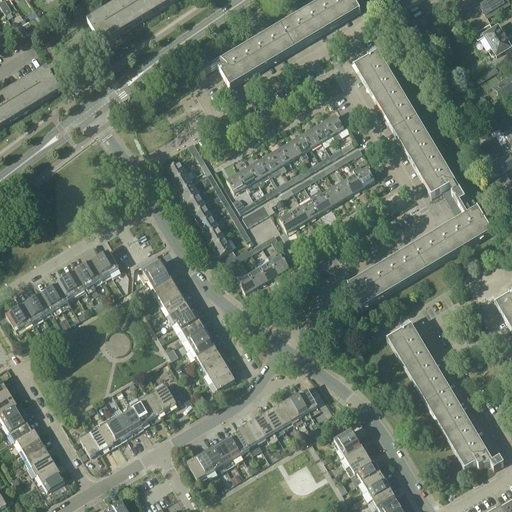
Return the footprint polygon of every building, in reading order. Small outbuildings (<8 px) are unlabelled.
[(134,0),(89,28),(101,48),(179,0),(134,0)] [(203,75),(198,78),(201,83),(217,73),(219,72),(231,92),(231,93),(231,92),(230,89),(358,13),(359,13),(360,16),(361,15),(351,0),(335,0),(228,64),(218,70),(216,67),(210,71),(210,70),(206,64),(199,68),(203,75)] [(387,0),(397,17),(426,0),(387,0)] [(474,0),(471,0),(459,8),(446,15),(448,18),(456,14),(458,17),(463,14),(462,13),(477,4),(474,0)] [(488,0),(478,6),(486,20),(509,6),(505,0),(488,0)] [(0,8),(5,18),(11,15),(4,2),(0,4),(0,8)] [(28,25),(34,34),(39,31),(39,30),(42,28),(39,23),(35,25),(33,22),(28,25)] [(34,34),(28,25),(17,32),(24,41),(34,34)] [(510,50),(497,29),(492,32),(489,27),(474,36),(477,42),(484,38),(491,51),(489,52),(489,54),(491,58),(493,58),(495,57),(496,59),(510,50)] [(376,59),(374,57),(375,56),(374,54),(367,57),(370,62),(376,59)] [(370,62),(354,71),(354,72),(357,70),(434,199),(431,201),(444,194),(454,188),(446,176),(377,59),(379,57),(380,57),(379,56),(376,59),(372,61),(370,62)] [(58,94),(46,75),(0,102),(0,129),(58,94)] [(482,100),(471,107),(482,126),(503,113),(499,107),(502,104),(502,105),(511,98),(511,78),(504,83),(503,81),(492,88),(499,100),(487,107),(482,100)] [(341,141),(338,136),(343,132),(335,119),(324,125),(332,139),(333,139),(336,144),(341,141)] [(511,123),(509,125),(508,122),(497,128),(499,131),(494,133),(502,148),(509,144),(509,145),(511,143),(511,123)] [(332,139),(324,125),(313,132),(322,145),(332,139)] [(481,132),(478,127),(464,135),(467,140),(481,132)] [(322,145),(313,132),(302,138),(311,152),(322,145)] [(477,142),(473,137),(467,140),(471,146),(477,142)] [(311,152),(302,138),(292,145),(300,158),(303,164),(309,160),(305,155),(311,152)] [(511,143),(509,145),(509,144),(502,148),(503,149),(493,155),(479,163),(491,183),(498,178),(499,179),(511,171),(511,161),(510,158),(511,156),(511,143)] [(300,158),(292,145),(281,151),(289,164),(300,158)] [(474,153),(479,163),(493,155),(492,155),(487,145),(474,153)] [(194,146),(188,149),(189,150),(194,159),(195,158),(198,164),(203,161),(199,155),(194,146)] [(281,151),(270,157),(280,175),(281,176),(287,173),(283,168),(289,164),(281,151)] [(356,154),(345,160),(348,164),(355,160),(355,161),(363,157),(359,151),(356,154)] [(340,152),(333,156),(336,160),(343,156),(340,152)] [(270,157),(259,164),(270,181),(274,178),(280,175),(270,157)] [(329,158),(323,163),(325,167),(332,163),(329,158)] [(345,160),(334,166),(337,171),(348,164),(345,160)] [(260,190),(265,186),(264,185),(270,181),(259,164),(258,162),(252,165),(254,167),(248,170),(256,184),(260,190)] [(190,169),(184,172),(180,165),(166,173),(173,185),(192,173),(190,169)] [(205,165),(201,168),(205,175),(209,172),(205,165)] [(319,165),(312,169),(314,173),(321,169),(319,165)] [(330,169),(323,173),(326,177),(333,173),(330,169)] [(359,169),(353,173),(364,191),(374,185),(366,171),(362,174),(359,169)] [(237,177),(245,190),(249,196),(254,193),(250,187),(256,184),(248,170),(237,177)] [(308,172),(301,176),(303,180),(310,176),(308,172)] [(192,174),(192,173),(173,185),(180,196),(199,184),(196,179),(190,182),(187,177),(192,174)] [(352,173),(355,178),(345,184),(353,197),(364,191),(353,173),(352,173)] [(212,176),(207,179),(208,180),(211,185),(216,183),(212,177),(212,176)] [(496,193),(498,191),(506,187),(511,184),(506,176),(493,184),(491,185),(496,193)] [(245,190),(237,177),(226,183),(234,197),(245,190)] [(297,178),(290,182),(293,186),(300,182),(297,178)] [(208,180),(202,184),(206,189),(211,186),(211,185),(208,180)] [(199,184),(180,196),(187,206),(200,198),(194,188),(199,184)] [(286,184),(279,189),(282,193),(289,189),(286,184)] [(353,197),(345,184),(334,191),(342,204),(353,197)] [(218,187),(214,190),(218,197),(222,194),(218,187)] [(298,188),(291,192),(293,197),(300,192),(298,188)] [(454,188),(444,194),(461,223),(468,219),(460,206),(466,203),(460,193),(459,193),(457,194),(454,188)] [(275,191),(264,197),(267,202),(278,195),(275,191)] [(334,191),(323,197),(331,210),(342,204),(334,191)] [(291,192),(280,199),(283,203),(293,197),(291,192)] [(310,199),(312,203),(320,217),(331,210),(323,197),(320,193),(318,194),(310,199)] [(264,197),(257,202),(260,206),(267,202),(264,197)] [(204,204),(200,198),(187,206),(193,217),(211,206),(208,201),(204,204)] [(225,198),(220,201),(224,207),(229,205),(225,198)] [(269,206),(264,208),(269,217),(274,214),(271,210),(283,203),(280,199),(269,206)] [(320,217),(312,203),(301,210),(309,223),(320,217)] [(254,204),(245,209),(247,213),(256,208),(254,204)] [(212,207),(211,206),(193,217),(200,228),(218,217),(215,212),(210,215),(207,210),(212,207)] [(269,217),(264,208),(254,214),(260,224),(269,218),(269,217)] [(231,209),(227,212),(230,218),(235,215),(231,209)] [(309,223),(301,210),(290,216),(298,230),(309,223)] [(348,289),(349,292),(350,293),(353,298),(363,314),(363,313),(362,311),(490,234),(492,237),(493,237),(478,212),(477,212),(478,213),(468,219),(461,223),(462,225),(460,226),(350,292),(348,289)] [(254,214),(248,217),(254,227),(260,224),(254,214)] [(298,230),(290,216),(279,223),(287,236),(298,230)] [(218,217),(200,228),(206,239),(225,228),(222,223),(217,226),(213,220),(218,218),(218,217)] [(254,227),(248,217),(242,221),(248,231),(254,227)] [(237,220),(233,222),(237,229),(242,227),(237,220)] [(225,228),(206,239),(213,250),(226,242),(220,231),(225,228)] [(244,231),(240,234),(244,241),(248,238),(244,231)] [(274,238),(269,242),(272,246),(275,251),(280,249),(280,248),(274,238)] [(226,242),(213,250),(220,261),(223,267),(236,259),(232,253),(233,253),(226,242)] [(266,243),(259,247),(260,248),(262,251),(269,247),(266,243)] [(249,253),(248,253),(251,258),(258,254),(255,250),(249,253)] [(247,253),(237,259),(240,265),(251,258),(248,253),(247,253)] [(99,261),(110,279),(120,273),(109,255),(99,261)] [(281,258),(277,260),(274,256),(268,260),(270,264),(270,265),(278,279),(289,272),(281,258)] [(237,259),(236,259),(223,267),(226,273),(240,265),(237,259)] [(110,279),(99,261),(90,266),(101,284),(110,279)] [(149,284),(166,273),(161,264),(143,275),(149,284)] [(270,265),(259,271),(267,285),(278,279),(270,265)] [(90,266),(82,271),(93,289),(101,284),(90,266)] [(93,289),(82,271),(74,276),(84,294),(93,289)] [(267,285),(259,271),(248,277),(256,292),(267,285)] [(166,273),(149,284),(154,292),(171,282),(166,273)] [(74,276),(65,281),(76,299),(84,294),(74,276)] [(256,292),(248,277),(237,284),(245,298),(256,292)] [(76,299),(65,281),(57,286),(58,288),(68,304),(76,299)] [(171,282),(154,292),(159,301),(177,291),(171,282)] [(58,288),(49,294),(60,312),(69,307),(68,304),(58,288)] [(182,299),(177,291),(159,301),(164,310),(182,299)] [(350,293),(348,294),(348,293),(345,295),(349,301),(353,298),(350,293)] [(60,312),(49,294),(41,299),(52,317),(60,312)] [(138,295),(133,298),(136,304),(141,300),(138,295)] [(501,305),(495,308),(495,309),(496,309),(498,307),(511,330),(511,298),(511,299),(501,305)] [(52,317),(41,299),(32,304),(43,322),(52,317)] [(187,308),(182,299),(164,310),(170,318),(187,308)] [(43,322),(32,304),(24,309),(35,327),(43,322)] [(97,313),(105,309),(102,304),(95,308),(97,313)] [(187,308),(170,318),(175,327),(176,326),(192,317),(187,308)] [(35,327),(24,309),(15,314),(26,332),(35,327)] [(148,313),(143,316),(146,321),(151,318),(148,313)] [(26,332),(15,314),(6,319),(9,324),(17,338),(26,332)] [(194,316),(192,317),(176,326),(182,335),(199,325),(194,316)] [(0,323),(3,328),(9,324),(6,319),(0,322),(0,323)] [(70,330),(65,321),(60,325),(65,333),(70,330)] [(199,325),(182,335),(187,343),(204,333),(199,325)] [(407,327),(401,331),(403,335),(409,332),(408,330),(408,329),(407,327)] [(345,334),(350,341),(358,336),(354,329),(345,334)] [(388,344),(387,344),(388,345),(390,343),(467,472),(465,474),(464,474),(465,475),(466,474),(475,468),(476,468),(477,467),(479,472),(483,469),(485,471),(490,468),(491,468),(491,469),(494,474),(504,468),(500,461),(499,462),(498,463),(496,459),(490,458),(486,460),(485,458),(478,447),(478,446),(411,333),(410,332),(412,331),(413,330),(412,330),(409,332),(403,335),(388,344)] [(204,333),(187,343),(192,352),(210,342),(204,333)] [(215,350),(210,342),(192,352),(197,361),(215,350)] [(220,359),(215,350),(197,361),(202,369),(220,359)] [(225,367),(220,359),(202,369),(207,377),(225,367)] [(230,375),(225,367),(207,377),(212,386),(230,375)] [(230,375),(212,386),(218,395),(236,384),(230,375)] [(175,385),(166,390),(157,395),(168,413),(177,408),(173,402),(182,397),(175,385)] [(229,389),(223,393),(225,397),(232,393),(229,389)] [(5,393),(0,395),(0,407),(10,401),(5,393)] [(307,393),(298,398),(309,416),(318,410),(307,393)] [(157,395),(149,400),(159,418),(168,413),(157,395)] [(298,398),(290,404),(300,421),(309,416),(298,398)] [(149,400),(140,405),(150,423),(159,418),(149,400)] [(0,419),(15,410),(10,401),(0,407),(0,419)] [(290,404),(281,409),(292,426),(294,430),(303,425),(300,421),(290,404)] [(150,423),(140,405),(132,410),(133,413),(142,428),(150,423)] [(281,409),(272,414),(283,431),(292,426),(281,409)] [(15,410),(0,419),(0,430),(3,429),(21,418),(20,418),(15,410)] [(142,428),(133,413),(124,418),(135,436),(144,430),(142,428)] [(283,431),(272,414),(264,419),(274,436),(283,431)] [(21,418),(3,429),(8,438),(26,427),(21,418)] [(124,418),(116,423),(126,441),(135,436),(124,418)] [(274,436),(264,419),(255,424),(266,441),(274,436)] [(116,423),(107,428),(118,446),(126,441),(116,423)] [(255,424),(247,429),(257,447),(266,441),(255,424)] [(26,427),(8,438),(13,446),(15,445),(31,436),(26,427)] [(118,446),(107,428),(98,433),(109,451),(118,446)] [(257,447),(247,429),(239,434),(240,436),(249,452),(257,447)] [(341,452),(358,441),(353,432),(335,443),(341,452)] [(109,451),(98,433),(90,438),(100,456),(109,451)] [(31,436),(15,445),(21,454),(38,443),(33,434),(31,436)] [(249,452),(240,436),(231,442),(241,459),(250,454),(249,452)] [(100,456),(90,438),(81,443),(92,461),(100,456)] [(241,459),(231,442),(223,447),(233,464),(241,459)] [(362,451),(357,442),(340,453),(345,462),(362,451)] [(38,443),(21,454),(26,462),(43,452),(38,443)] [(223,447),(214,452),(224,469),(233,464),(223,447)] [(287,456),(293,452),(290,447),(284,451),(287,456)] [(368,460),(362,451),(345,462),(350,470),(368,460)] [(48,460),(43,452),(26,462),(31,471),(48,460)] [(224,469),(214,452),(205,457),(216,474),(224,469)] [(273,454),(278,461),(282,459),(278,452),(273,454)] [(205,457),(197,462),(207,479),(216,474),(205,457)] [(54,469),(48,460),(31,471),(36,480),(54,469)] [(373,468),(368,460),(350,470),(355,479),(357,478),(373,468)] [(207,479),(197,462),(188,467),(198,485),(207,479)] [(357,478),(362,486),(380,476),(375,467),(373,468),(357,478)] [(59,478),(54,469),(36,480),(41,488),(59,478)] [(256,469),(252,469),(248,471),(252,477),(258,473),(256,469)] [(362,486),(368,495),(385,484),(380,476),(362,486)] [(235,487),(242,484),(238,477),(231,480),(235,487)] [(59,478),(41,488),(37,490),(47,506),(55,501),(51,494),(64,487),(59,478)] [(368,495),(373,503),(390,493),(385,484),(368,495)] [(15,493),(20,501),(25,498),(20,490),(15,493)] [(373,503),(377,511),(395,502),(390,493),(373,503)] [(120,505),(110,510),(110,511),(129,511),(130,511),(124,502),(120,505)] [(377,511),(397,511),(401,510),(395,502),(377,511)] [(495,510),(491,511),(511,511),(511,502),(497,511),(496,511),(496,510),(495,510)]
